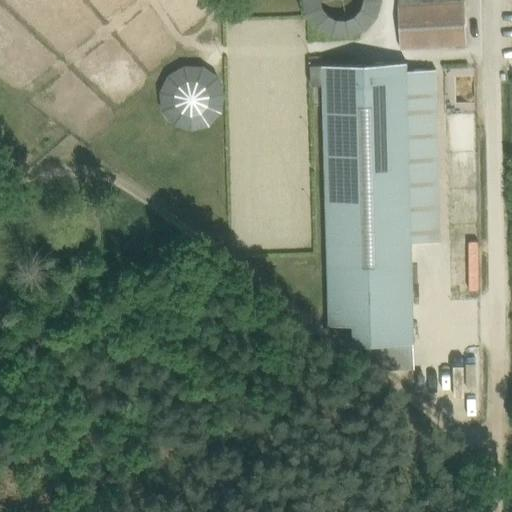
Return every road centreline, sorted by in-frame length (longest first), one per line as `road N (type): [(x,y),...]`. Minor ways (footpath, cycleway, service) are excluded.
road 1 (track): [(0,209),(40,175),(91,165),(447,426),(464,436),(500,436),(503,469)]
road 2 (track): [(496,0),(504,511)]
